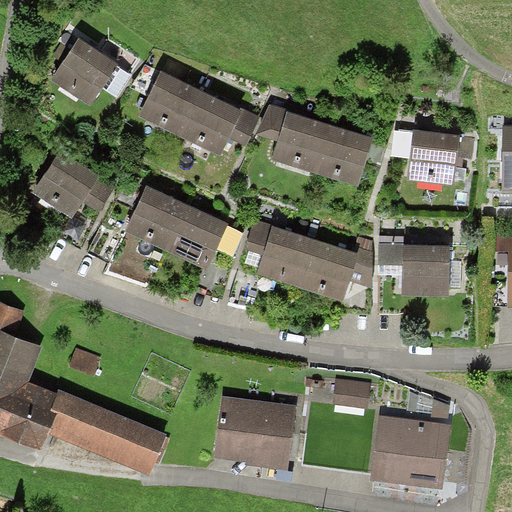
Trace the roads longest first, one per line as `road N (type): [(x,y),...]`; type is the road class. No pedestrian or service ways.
road 1 (residential): [(0,451),(408,511)]
road 2 (residential): [(0,265),(223,332),(397,360)]
road 3 (residential): [(475,511),(487,431),(472,401),(397,360)]
road 4 (track): [(511,82),(476,64),(422,0)]
